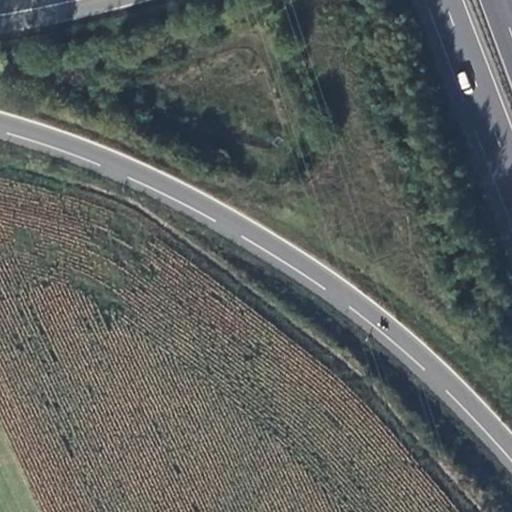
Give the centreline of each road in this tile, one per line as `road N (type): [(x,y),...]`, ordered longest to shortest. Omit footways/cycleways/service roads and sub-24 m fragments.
road 1 (trunk): [(0,122),(173,189),(285,252),(390,329),(511,448)]
road 2 (trunk): [(442,0),(511,178)]
